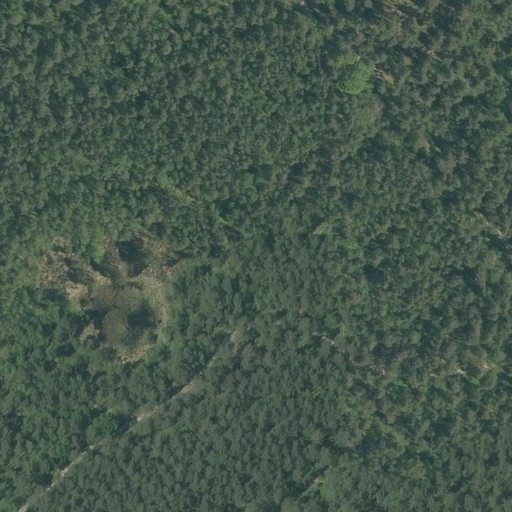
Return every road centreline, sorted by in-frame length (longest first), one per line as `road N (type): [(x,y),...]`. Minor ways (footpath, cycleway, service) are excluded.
road 1 (track): [(511,360),(410,375),(362,362),(296,323),(255,322),(228,334),(182,392),(126,426),(25,511)]
road 2 (track): [(511,251),(315,0)]
